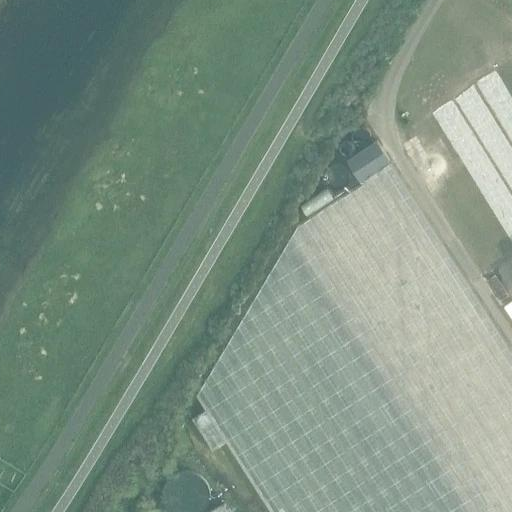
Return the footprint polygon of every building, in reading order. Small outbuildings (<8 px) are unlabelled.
[(345,159),(360,181),(389,162),(375,140),(345,159)] [(206,409),(193,417),(213,449),(226,440),(271,511),(511,511),(511,353),(467,283),(389,162),(360,181),(333,198),(307,215),(299,219),(219,356),(196,394),(206,409)] [(208,500),(208,494),(208,489),(206,484),(203,480),(200,476),(195,473),(190,472),(185,471),(180,472),(175,473),(170,476),(167,480),(164,484),(162,489),(162,494),(162,500),(164,505),(167,509),(169,511),(200,511),(203,509),(206,504),(208,500)] [(210,500),(214,503),(218,503),(221,500),(221,496),(217,493),(213,493),(210,496),(210,500)] [(232,511),(225,501),(207,511),(232,511)]
